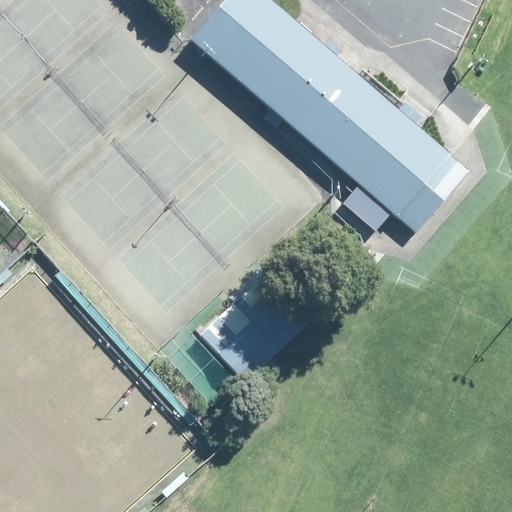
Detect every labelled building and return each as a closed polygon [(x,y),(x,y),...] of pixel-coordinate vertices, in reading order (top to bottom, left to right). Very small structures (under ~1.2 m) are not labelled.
[(320,46),(293,21),(267,0),(219,0),(187,38),(269,108),(262,116),(274,127),(281,119),(357,184),(341,202),(373,230),(389,211),(412,232),(465,170),(448,155),(411,124),(419,116),(402,102),(396,110),(333,57),(339,50),(326,39),(320,46)] [(0,282),(9,275),(4,270),(0,273),(0,282)] [(268,357),(309,318),(263,271),(237,296),(199,332),(216,350),(215,351),(242,381),(262,363),(267,369),(274,363),(268,357)] [(187,423),(192,418),(60,273),(56,276),(187,423)] [(165,497),(188,477),(182,471),(159,491),(165,497)]
